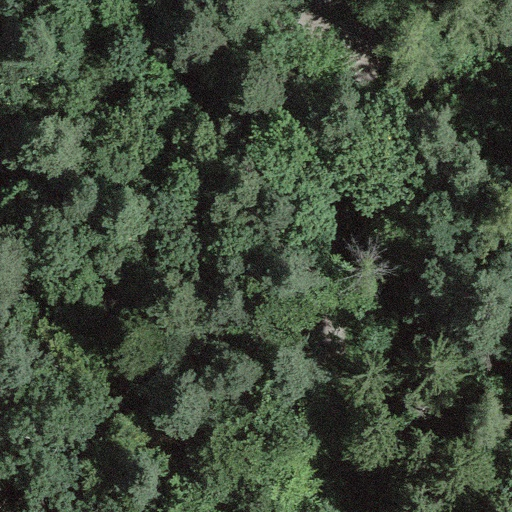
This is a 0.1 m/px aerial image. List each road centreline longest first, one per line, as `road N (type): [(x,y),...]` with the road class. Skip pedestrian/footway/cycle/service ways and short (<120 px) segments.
road 1 (track): [(383,0),(334,276),(334,511)]
road 2 (track): [(0,269),(159,124),(323,0)]
